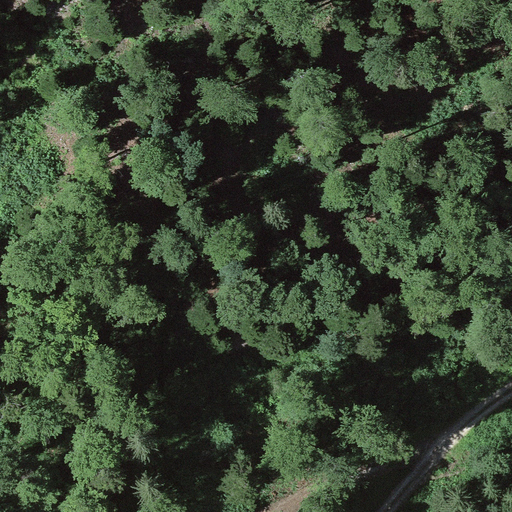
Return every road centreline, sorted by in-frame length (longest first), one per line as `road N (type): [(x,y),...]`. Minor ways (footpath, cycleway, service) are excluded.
road 1 (track): [(274,511),(458,429)]
road 2 (track): [(511,393),(458,429),(392,511)]
